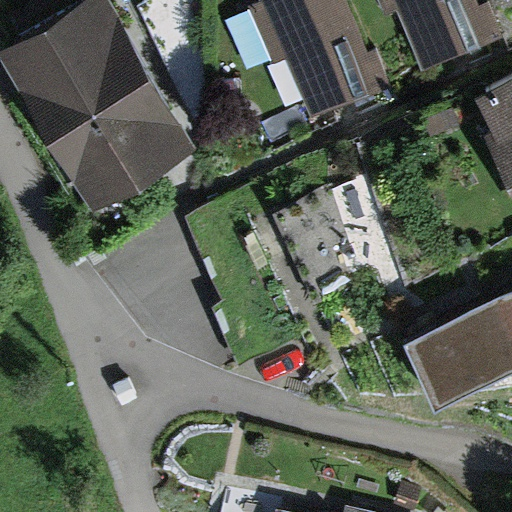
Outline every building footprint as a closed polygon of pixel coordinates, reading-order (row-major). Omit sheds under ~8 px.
[(135,0),(92,0),(21,35),(101,194),(207,142),(135,0)] [(266,0),(312,105),(386,73),(374,46),(369,48),(348,0),(266,0)] [(501,0),(413,0),(436,48),(509,15),(501,0)] [(511,77),(489,93),(511,127),(511,77)] [(328,188),(256,214),(315,375),(387,349),(328,188)] [(511,312),(450,341),(479,404),(511,388),(511,312)] [(130,378),(114,384),(123,405),(139,399),(130,378)] [(226,511),(275,511),(278,501),(232,490),(226,511)] [(376,511),(307,497),(303,511),(376,511)]
